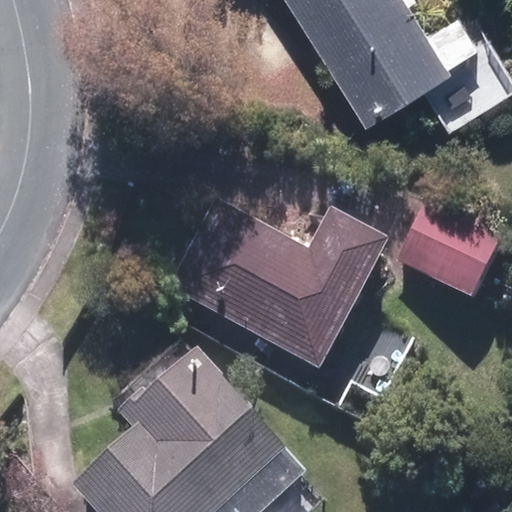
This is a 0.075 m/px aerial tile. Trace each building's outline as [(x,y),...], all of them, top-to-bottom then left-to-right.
[(452,68),(410,0),(295,0),(369,119),(452,68)] [(506,238),(431,198),(395,265),(470,305),(506,238)] [(226,207),(179,293),(323,372),(393,244),(338,215),(316,256),(226,207)] [(79,486),(102,511),(322,511),(332,503),(196,353),(126,417),(139,432),(79,486)] [(410,489),(440,435),(397,411),(367,465),(410,489)]
